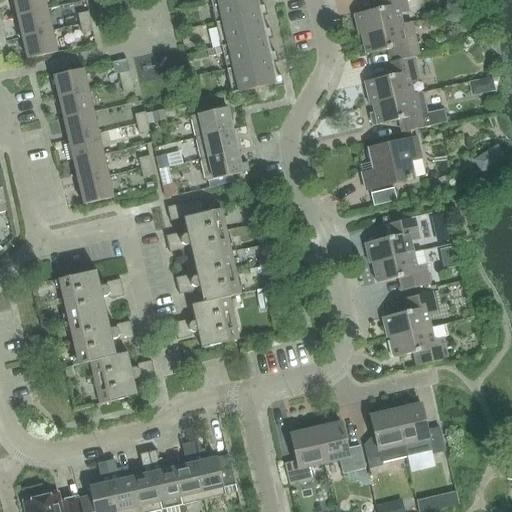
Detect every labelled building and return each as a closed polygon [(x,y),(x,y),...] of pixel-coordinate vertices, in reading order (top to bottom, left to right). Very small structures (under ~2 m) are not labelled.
[(47,9),(44,0),(12,0),(16,16),(47,9)] [(255,8),(252,0),(211,0),(233,94),(238,92),(272,84),(273,89),(282,87),(279,76),(271,78),(268,65),(276,63),(275,57),(274,53),(266,55),(263,42),(271,40),(269,29),(261,31),(258,19),(266,17),(263,6),(255,8)] [(363,37),(401,28),(398,15),(407,13),(404,0),(380,0),(383,11),(358,17),(363,37)] [(21,37),(52,30),(47,9),(16,16),(21,37)] [(90,21),(88,14),(77,17),(79,24),(90,21)] [(93,34),(90,21),(79,24),(82,37),(93,34)] [(410,26),(401,28),(363,37),(367,56),(392,51),(395,65),(414,60),(418,59),(410,26)] [(52,30),(21,37),(26,59),(57,52),(52,30)] [(373,104),(412,95),(410,86),(420,84),(414,60),(395,65),(389,66),(392,78),(368,83),(373,104)] [(58,99),(88,92),(83,70),(53,77),(58,99)] [(131,81),(129,73),(118,76),(120,84),(131,81)] [(134,93),(131,81),(120,84),(122,96),(134,93)] [(63,120),(93,113),(88,92),(58,99),(63,120)] [(412,95),(373,104),(378,125),(402,120),(406,134),(446,125),(443,111),(427,115),(423,95),(413,98),(412,95)] [(195,139),(233,130),(228,108),(190,117),(195,139)] [(68,141),(98,134),(93,113),(63,120),(68,141)] [(146,122),(145,114),(134,117),(136,125),(146,122)] [(149,134),(146,122),(136,125),(138,136),(149,134)] [(200,160),(238,151),(233,130),(195,139),(200,160)] [(488,165),(510,148),(499,133),(477,150),(488,165)] [(73,162),(103,155),(98,134),(68,141),(73,162)] [(410,163),(421,161),(417,140),(369,151),(373,171),(361,173),(365,192),(414,181),(410,163)] [(247,163),(241,164),(238,151),(200,160),(206,182),(243,173),(243,172),(249,171),(247,163)] [(78,183),(108,176),(103,155),(73,162),(78,183)] [(138,161),(140,168),(151,166),(149,158),(138,161)] [(154,178),(151,166),(140,168),(143,180),(154,178)] [(108,176),(78,183),(83,205),(113,198),(108,176)] [(175,323),(177,331),(178,339),(192,336),(194,334),(199,332),(203,348),(240,339),(230,296),(241,294),(221,209),(204,213),(201,200),(167,208),(170,222),(185,218),(188,233),(183,234),(180,232),(166,235),(170,252),(184,249),(186,245),(191,244),(199,274),(193,276),(190,274),(176,278),(180,295),(193,291),(196,286),(201,285),(205,301),(192,303),(196,320),(191,321),(188,320),(175,323)] [(445,216),(433,219),(438,243),(451,240),(445,216)] [(373,264),(413,255),(411,244),(420,242),(414,220),(391,225),(393,238),(368,243),(373,264)] [(406,293),(430,287),(425,264),(416,266),(413,255),(373,264),(377,285),(403,279),(406,293)] [(91,362),(96,383),(102,405),(139,395),(135,378),(140,377),(145,381),(157,377),(152,360),(142,363),(138,367),(133,369),(128,352),(117,355),(114,340),(118,338),(123,341),(135,338),(130,321),(118,324),(115,329),(112,329),(105,298),(109,297),(113,299),(124,296),(120,279),(108,282),(105,287),(102,288),(97,271),(60,280),(80,365),(91,362)] [(390,339),(431,329),(428,318),(437,316),(432,294),(408,299),(411,313),(386,318),(390,339)] [(423,365),(447,360),(443,340),(434,342),(431,329),(390,339),(395,359),(420,353),(423,365)] [(430,455),(444,452),(438,428),(427,431),(421,404),(396,410),(403,444),(427,439),(430,455)] [(406,457),(403,444),(396,410),(371,415),(376,441),(363,444),(369,468),(383,465),(383,463),(406,457)] [(316,428),(324,462),(338,459),(341,473),(365,467),(360,444),(347,447),(342,422),(316,428)] [(310,465),(324,462),(316,428),(291,433),(296,459),(284,461),(289,484),(313,479),(310,465)] [(198,440),(189,442),(204,500),(236,492),(235,484),(227,454),(216,457),(203,460),(198,440)] [(186,464),(173,468),(182,505),(204,500),(189,442),(181,444),(186,464)] [(156,451),(147,453),(162,511),(183,511),(182,505),(173,468),(160,471),(156,451)] [(144,475),(131,478),(139,511),(162,511),(147,453),(139,455),(144,475)] [(114,461),(105,463),(117,511),(139,511),(131,478),(119,481),(114,461)] [(90,493),(78,496),(81,511),(117,511),(105,463),(97,465),(102,485),(88,488),(90,493)] [(57,495),(23,504),(25,511),(79,511),(76,497),(59,501),(57,495)]
